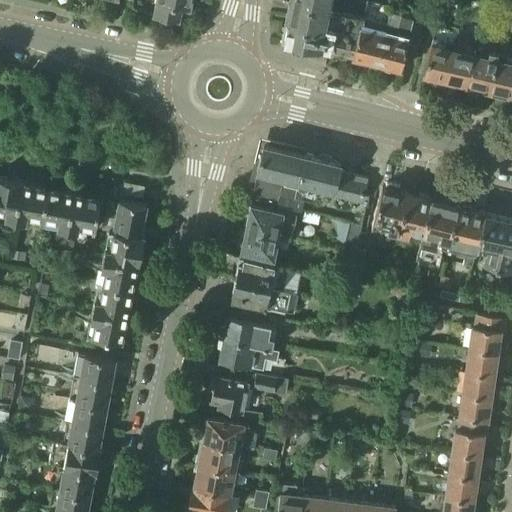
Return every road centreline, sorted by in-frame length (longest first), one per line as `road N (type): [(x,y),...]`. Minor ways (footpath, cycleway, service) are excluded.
road 1 (residential): [(139,511),(202,187)]
road 2 (tertiary): [(345,111),(511,153)]
